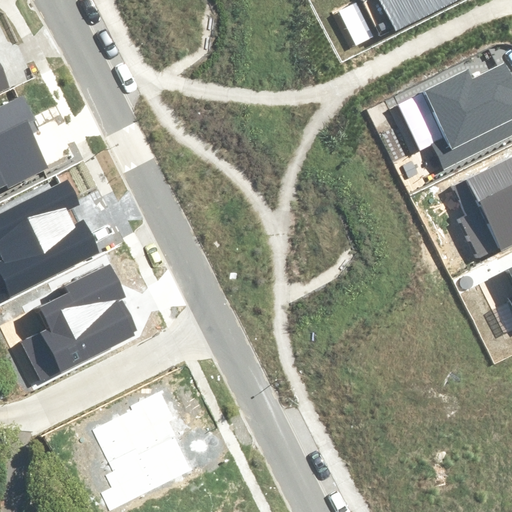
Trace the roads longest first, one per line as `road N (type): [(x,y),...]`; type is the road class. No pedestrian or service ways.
road 1 (residential): [(50,0),(217,319)]
road 2 (residential): [(217,319),(316,511)]
road 3 (residential): [(217,319),(29,411)]
